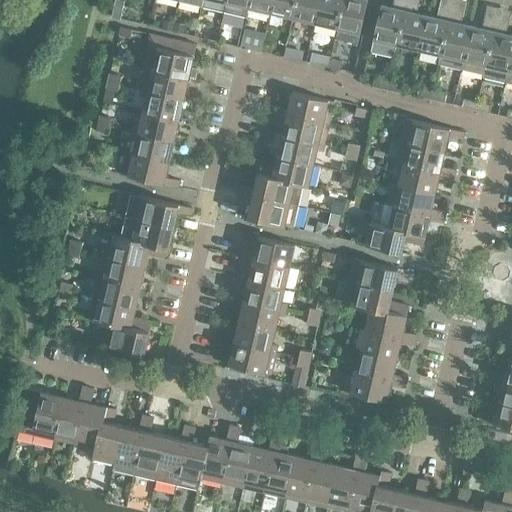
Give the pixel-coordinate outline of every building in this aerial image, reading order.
[(224,11),(226,0),(202,0),(202,6),(224,11)] [(249,6),(250,0),(226,0),(224,11),(247,16),(249,6)] [(271,12),(273,0),(250,0),(249,6),(271,12)] [(293,17),(297,0),(273,0),(271,12),(293,17)] [(315,22),(320,0),(297,0),(293,17),(315,22)] [(338,27),(343,0),(320,0),(315,22),(338,27)] [(343,0),(338,27),(361,32),(368,0),(343,0)] [(490,14),(510,20),(511,12),(511,8),(493,3),(490,14)] [(397,44),(405,10),(382,4),(371,51),(394,57),(397,44)] [(115,7),(113,16),(117,17),(120,18),(122,9),(115,7)] [(419,49),(427,15),(405,10),(397,44),(419,49)] [(442,54),(450,20),(427,15),(419,49),(442,54)] [(162,27),(172,29),(174,21),(164,19),(162,27)] [(462,69),(472,25),(450,20),(442,54),(439,64),(462,69)] [(174,30),(184,32),(186,24),(176,22),(174,30)] [(484,74),(495,30),(472,25),(462,69),(484,74)] [(121,26),(119,34),(131,37),(133,29),(121,26)] [(506,82),(511,56),(511,34),(495,30),(484,74),(484,77),(506,82)] [(148,67),(153,69),(190,77),(197,44),(150,33),(143,66),(148,67)] [(250,39),(243,37),(241,45),(249,47),(250,39)] [(288,47),(286,55),(303,60),(305,51),(288,47)] [(319,53),(316,64),(328,67),(330,58),(331,56),(319,53)] [(330,58),(328,67),(340,70),(343,60),(330,58)] [(185,98),(190,77),(153,69),(148,67),(143,88),(185,98)] [(111,73),(109,80),(120,83),(122,75),(111,73)] [(387,88),(389,81),(375,78),(373,85),(387,88)] [(108,80),(107,88),(115,90),(119,91),(120,83),(108,80)] [(403,84),(389,81),(387,88),(401,92),(403,84)] [(107,88),(104,102),(112,104),(115,90),(107,88)] [(180,119),(185,98),(143,88),(141,95),(147,96),(144,111),(180,119)] [(431,99),(433,91),(419,88),(418,96),(431,99)] [(293,91),(288,114),(324,122),(327,107),(333,109),(335,101),(293,91)] [(447,94),(433,91),(431,99),(445,102),(447,94)] [(476,109),(478,102),(464,98),(463,106),(476,109)] [(492,105),(478,102),(476,109),(490,112),(492,105)] [(367,117),(369,109),(357,106),(355,114),(367,117)] [(175,140),(180,119),(144,111),(140,125),(134,124),(133,130),(175,140)] [(321,137),(324,122),(288,114),(283,135),(325,144),(327,138),(321,137)] [(101,115),(99,122),(111,125),(112,117),(101,115)] [(463,138),(465,131),(406,118),(401,140),(446,150),(449,135),(463,138)] [(109,133),(111,125),(99,122),(97,130),(109,133)] [(170,161),(175,140),(133,130),(131,137),(137,138),(134,153),(170,161)] [(324,151),(325,144),(283,135),(278,156),(314,164),(318,150),(324,151)] [(442,166),(446,150),(401,140),(396,161),(405,163),(441,171),(440,177),(446,179),(449,167),(442,166)] [(359,152),(361,145),(349,142),(347,149),(359,152)] [(357,160),(359,152),(347,149),(346,157),(357,160)] [(167,176),(170,161),(134,153),(129,175),(179,187),(181,180),(167,176)] [(309,186),(314,164),(278,156),(273,176),(270,175),(272,166),(261,163),(259,173),(295,182),(295,183),(307,186),(309,186)] [(436,193),(440,177),(441,171),(405,163),(400,184),(436,193)] [(456,169),(449,167),(446,179),(454,180),(456,169)] [(302,206),(307,186),(295,183),(295,182),(259,173),(256,189),(254,195),(302,206)] [(341,173),(338,185),(350,188),(353,175),(341,173)] [(436,193),(400,184),(392,182),(387,203),(431,213),(430,219),(437,221),(439,209),(432,208),(436,193)] [(246,199),(249,187),(242,186),(239,197),(246,199)] [(297,228),(302,206),(254,195),(256,189),(249,187),(246,199),(253,200),(249,217),(297,228)] [(194,207),(188,206),(135,194),(130,216),(175,226),(178,211),(192,214),(194,207)] [(334,199),(331,212),(341,215),(343,215),(346,202),(334,199)] [(426,234),(430,219),(431,213),(387,203),(385,202),(380,222),(390,225),(390,226),(426,234)] [(446,211),(439,209),(437,221),(444,222),(446,211)] [(331,212),(328,224),(339,226),(341,215),(331,212)] [(170,247),(175,226),(130,216),(125,236),(134,237),(134,239),(170,247)] [(424,244),(426,234),(390,226),(390,225),(380,222),(372,220),(366,244),(402,252),(405,240),(424,244)] [(168,257),(170,247),(134,239),(134,237),(125,236),(115,233),(112,249),(106,248),(104,254),(146,264),(151,244),(159,246),(157,255),(168,257)] [(260,236),(256,252),(254,258),(291,266),(296,244),(260,236)] [(72,239),(70,246),(82,249),(84,241),(72,239)] [(80,257),(82,249),(70,246),(68,254),(80,257)] [(246,262),(249,250),(242,249),(239,260),(246,262)] [(286,287),(291,266),(254,258),(256,252),(249,250),(246,262),(253,264),(250,279),(286,287)] [(334,261),(336,254),(336,253),(325,251),(323,259),(334,261)] [(141,285),(146,264),(104,254),(103,261),(109,262),(105,277),(141,285)] [(349,280),(357,282),(393,290),(399,268),(354,257),(349,280)] [(136,306),(141,285),(105,277),(99,275),(94,296),(136,306)] [(282,302),(286,287),(250,279),(245,300),(287,310),(288,303),(282,302)] [(391,301),(393,290),(357,282),(349,280),(343,302),(371,308),(371,307),(407,315),(410,305),(391,301)] [(62,281),(60,289),(72,291),(74,284),(62,281)] [(70,299),(72,291),(60,289),(59,296),(70,299)] [(134,317),(136,306),(94,296),(89,319),(106,322),(114,324),(114,323),(150,331),(153,321),(134,317)] [(285,316),(287,310),(245,300),(240,321),(276,329),(279,315),(285,316)] [(311,307),(309,315),(321,317),(322,310),(311,307)] [(404,331),(407,315),(371,307),(371,308),(366,328),(402,337),(401,342),(408,344),(411,332),(404,331)] [(319,325),(321,317),(309,315),(307,323),(319,325)] [(273,344),(276,329),(240,321),(235,342),(277,352),(278,345),(273,344)] [(329,321),(327,330),(336,332),(337,323),(329,321)] [(145,354),(150,331),(114,323),(114,324),(106,322),(101,344),(145,354)] [(398,358),(401,342),(402,337),(366,328),(361,349),(398,358)] [(418,334),(411,332),(408,344),(415,346),(418,334)] [(272,374),(277,352),(235,342),(230,364),(272,374)] [(322,343),(320,352),(329,354),(330,354),(332,345),(322,343)] [(301,349),(299,357),(311,360),(313,352),(301,349)] [(394,373),(398,358),(361,349),(357,370),(393,379),(391,384),(398,386),(401,374),(394,373)] [(309,367),(311,360),(299,357),(297,365),(309,367)] [(388,401),(391,384),(393,379),(357,370),(351,392),(388,401)] [(496,383),(499,372),(492,370),(489,381),(496,383)] [(511,403),(511,380),(504,379),(506,373),(499,372),(496,383),(503,385),(499,400),(511,403)] [(408,376),(401,374),(398,386),(405,387),(408,376)] [(83,386),(81,393),(93,395),(95,388),(83,386)] [(55,438),(64,396),(27,387),(18,429),(55,438)] [(86,401),(91,402),(93,395),(81,393),(80,400),(64,396),(55,438),(76,443),(86,401)] [(511,403),(499,400),(496,415),(482,412),(480,419),(511,426),(511,403)] [(107,406),(91,402),(86,401),(76,443),(96,448),(97,448),(107,406)] [(116,461),(124,425),(114,422),(117,408),(107,406),(97,448),(96,448),(94,456),(116,461)] [(143,414),(141,421),(153,424),(154,417),(143,414)] [(145,430),(151,431),(153,424),(141,421),(140,428),(124,425),(116,461),(114,469),(135,474),(145,430)] [(185,424),(183,431),(195,434),(196,427),(185,424)] [(230,425),(229,432),(240,434),(242,427),(230,425)] [(156,479),(166,434),(151,431),(145,430),(135,474),(156,479)] [(187,439),(193,441),(195,434),(183,431),(182,438),(166,434),(156,479),(177,484),(187,439)] [(233,440),(238,441),(240,434),(229,432),(227,439),(210,435),(208,444),(209,444),(201,477),(202,477),(223,482),(233,440)] [(272,434),(271,442),(282,444),(284,437),(272,434)] [(209,444),(208,444),(193,441),(187,439),(177,484),(199,489),(202,477),(201,477),(209,444)] [(244,487),(254,445),(238,441),(233,440),(223,482),(244,487)] [(275,450),(280,451),(282,444),(271,442),(269,448),(254,445),(244,487),(265,492),(275,450)] [(314,444),(313,451),(324,454),(326,447),(314,444)] [(286,497),(296,455),(280,451),(275,450),(265,492),(286,497)] [(317,459),(323,461),(324,454),(313,451),(311,458),(296,455),(286,497),(307,502),(317,459)] [(356,454),(355,461),(366,464),(368,457),(356,454)] [(328,506),(338,464),(323,461),(317,459),(307,502),(328,506)] [(359,469),(365,471),(366,464),(355,461),(353,468),(338,464),(328,506),(349,511),(359,469)] [(371,511),(380,474),(365,471),(359,469),(349,511),(351,511),(371,511)] [(394,511),(400,488),(389,486),(392,472),(382,470),(381,474),(380,474),(371,511),(394,511)] [(418,478),(417,485),(428,488),(430,481),(418,478)] [(416,511),(421,493),(427,495),(428,488),(417,485),(415,492),(400,488),(394,511),(416,511)] [(460,488),(459,495),(470,498),(472,491),(460,488)] [(438,511),(442,498),(427,495),(421,493),(416,511),(438,511)] [(460,511),(463,503),(469,505),(470,498),(459,495),(457,502),(442,498),(438,511),(460,511)] [(506,511),(508,504),(511,504),(511,497),(504,496),(502,503),(486,499),(484,508),(483,511),(506,511)] [(483,511),(484,508),(469,505),(463,503),(460,511),(483,511)]
